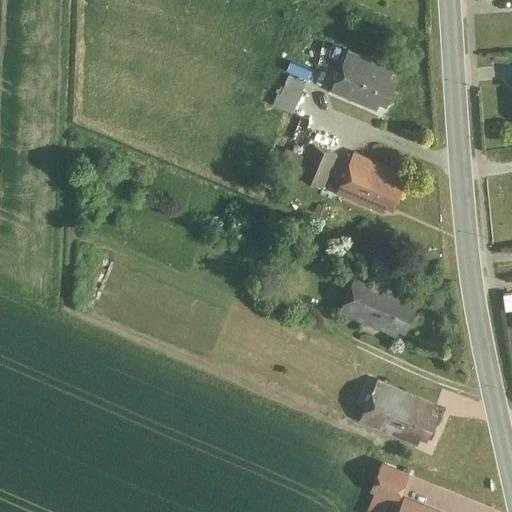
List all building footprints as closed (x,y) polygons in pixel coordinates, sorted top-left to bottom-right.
[(399,66),(353,46),(335,89),(380,108),(384,101),(393,105),(404,79),(395,76),(399,66)] [(290,71),(278,103),(298,110),(310,79),(290,71)] [(317,141),(306,175),(331,183),(342,149),(317,141)] [(408,167),(359,147),(340,190),(388,211),(392,203),(401,207),(413,177),(405,173),(408,167)] [(412,331),(425,302),(413,297),(417,289),(363,266),(344,310),(401,335),(404,328),(412,331)] [(382,375),(366,413),(410,431),(412,425),(434,434),(445,408),(427,401),(430,394),(382,375)] [(385,511),(390,511),(396,495),(405,498),(414,473),(385,463),(370,507),(385,511)] [(457,511),(410,492),(401,511),(457,511)]
